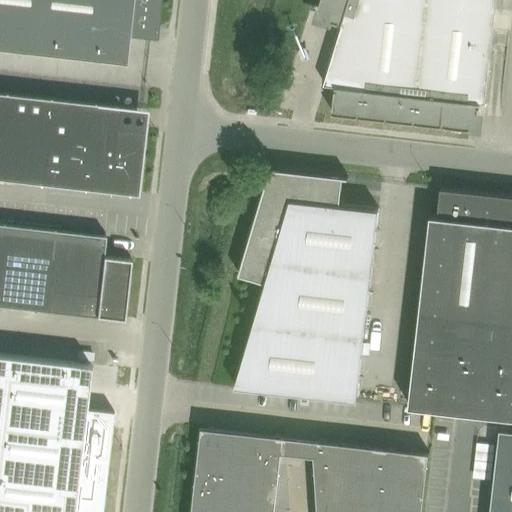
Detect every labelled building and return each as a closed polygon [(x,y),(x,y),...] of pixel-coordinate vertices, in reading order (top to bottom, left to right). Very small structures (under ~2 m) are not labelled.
[(0,0),(0,45),(86,55),(126,60),(128,36),(129,32),(157,35),(160,0),(0,0)] [(325,83),(326,83),(336,84),(333,112),(471,127),(471,126),(470,126),(471,113),(479,113),(480,110),(482,100),(487,101),(498,0),(321,0),(319,8),(321,8),(321,7),(334,11),(331,18),(334,19),(334,20),(344,23),(325,83)] [(118,124),(121,104),(0,89),(0,176),(110,189),(109,192),(111,192),(111,185),(121,186),(120,190),(139,192),(146,127),(118,124)] [(236,385),(358,399),(380,208),(341,203),(344,177),(348,177),(349,176),(271,167),(239,273),(267,282),(236,385)] [(511,193),(442,186),(439,214),(432,213),(410,405),(511,416),(511,193)] [(0,302),(125,316),(132,256),(104,252),(106,233),(0,221),(0,302)] [(0,351),(0,511),(101,511),(109,453),(114,409),(86,406),(91,362),(0,351)] [(274,511),(283,434),(203,425),(193,511),(274,511)] [(511,511),(511,428),(501,428),(491,511),(511,511)] [(423,511),(430,451),(319,438),(317,456),(318,456),(319,455),(325,455),(320,501),(321,501),(322,500),(328,500),(326,511),(423,511)]
